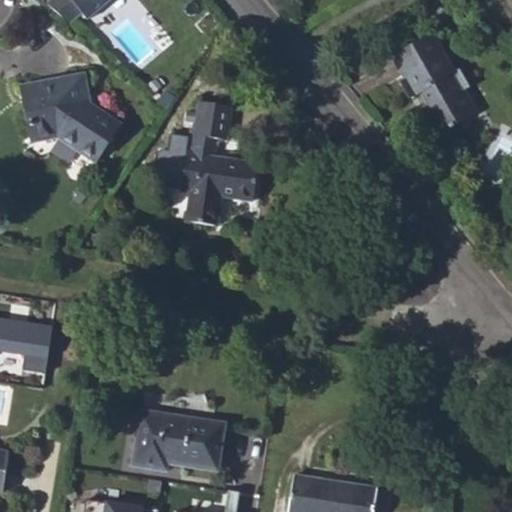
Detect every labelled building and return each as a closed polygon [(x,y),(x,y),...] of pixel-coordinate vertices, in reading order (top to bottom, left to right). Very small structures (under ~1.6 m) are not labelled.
[(112,0),(52,0),(47,5),(69,25),(82,14),(88,21),(112,0)] [(405,77),(401,80),(411,97),(421,92),(428,103),(421,107),(437,133),(442,130),(443,131),(477,112),(463,89),(469,86),(458,68),(453,71),(431,33),(393,56),(405,77)] [(55,135),(67,133),(81,144),(77,150),(93,161),(118,125),(88,105),(82,75),(22,86),(32,140),(55,135)] [(180,192),(189,193),(184,221),(215,225),(219,195),(250,200),(255,165),(215,158),(217,138),(225,139),(228,107),(197,101),(193,130),(188,129),(180,192)] [(55,135),(77,150),(81,144),(67,133),(55,135)] [(505,176),(511,152),(511,139),(499,136),(488,171),(505,176)] [(54,325),(0,317),(0,347),(30,352),(28,373),(48,376),(54,325)] [(95,378),(111,380),(112,370),(97,367),(95,378)] [(131,466),(166,472),(168,463),(217,472),(225,423),(140,409),(131,466)] [(0,493),(2,494),(9,453),(0,452),(0,493)] [(72,486),(82,487),(83,476),(74,474),(72,486)] [(284,511),(370,511),(375,488),(291,474),(284,511)] [(438,500),(446,501),(448,486),(440,485),(438,500)] [(152,511),(154,505),(92,496),(89,511),(152,511)] [(438,500),(431,499),(429,511),(443,511),(446,501),(438,500)]
